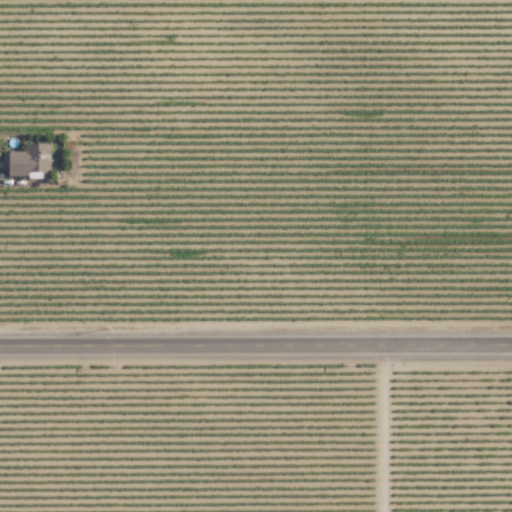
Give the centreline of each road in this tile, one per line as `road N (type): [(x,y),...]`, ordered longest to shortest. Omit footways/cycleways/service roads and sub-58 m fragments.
road 1 (secondary): [(511,350),(0,350)]
road 2 (track): [(382,350),(383,511)]
